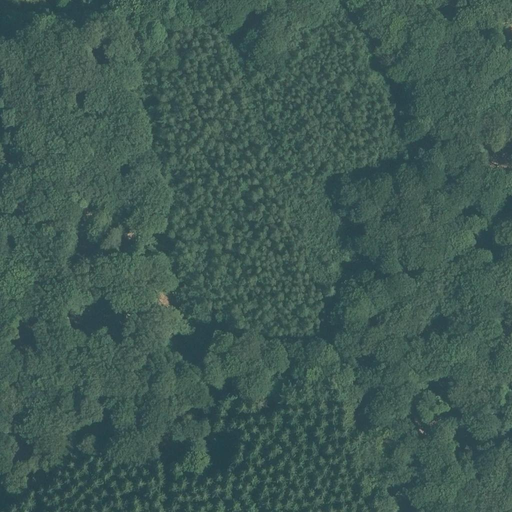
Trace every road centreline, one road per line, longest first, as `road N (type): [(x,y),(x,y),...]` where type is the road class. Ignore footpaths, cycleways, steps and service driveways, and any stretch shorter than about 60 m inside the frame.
road 1 (track): [(191,396),(430,384),(500,389)]
road 2 (track): [(0,419),(59,401),(191,396)]
